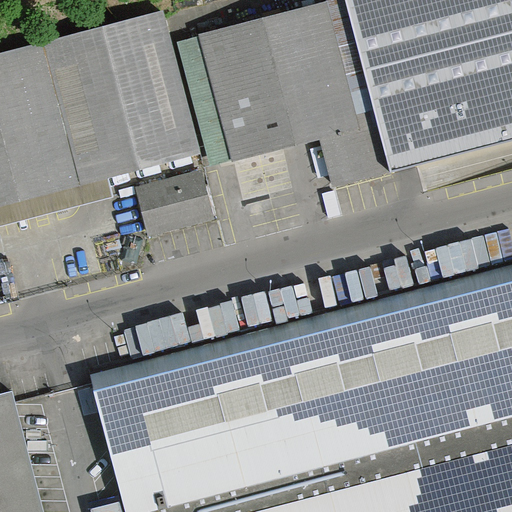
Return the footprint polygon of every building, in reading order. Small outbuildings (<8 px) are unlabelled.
[(348,0),(344,0),(327,4),(356,114),(377,110),(348,0)] [(476,149),(437,0),(348,0),(377,110),(392,170),(476,149)] [(511,0),(437,0),(476,149),(511,139),(511,0)] [(359,128),(356,114),(327,4),(203,36),(236,160),(323,137),(359,128)] [(81,181),(201,150),(175,43),(168,15),(45,46),(81,181)] [(236,160),(203,36),(175,43),(201,150),(205,166),(236,160)] [(0,202),(81,181),(45,46),(0,58),(0,202)] [(356,114),(359,128),(323,137),(336,185),(392,170),(377,110),(356,114)] [(202,173),(140,190),(152,233),(213,217),(202,173)] [(392,284),(511,258),(511,228),(386,256),(392,284)] [(511,511),(511,264),(91,373),(127,511),(511,511)] [(45,511),(14,392),(0,396),(0,511),(45,511)]
